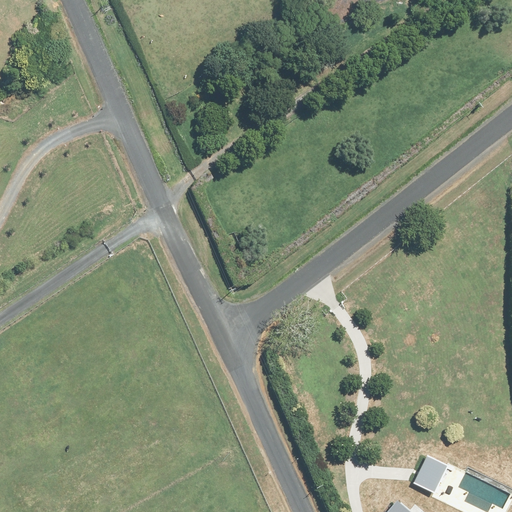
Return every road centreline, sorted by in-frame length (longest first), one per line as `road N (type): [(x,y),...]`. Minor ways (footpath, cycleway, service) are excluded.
road 1 (unclassified): [(69,0),(223,339)]
road 2 (unclassified): [(223,339),(511,115)]
road 3 (unclassified): [(223,339),(302,511)]
